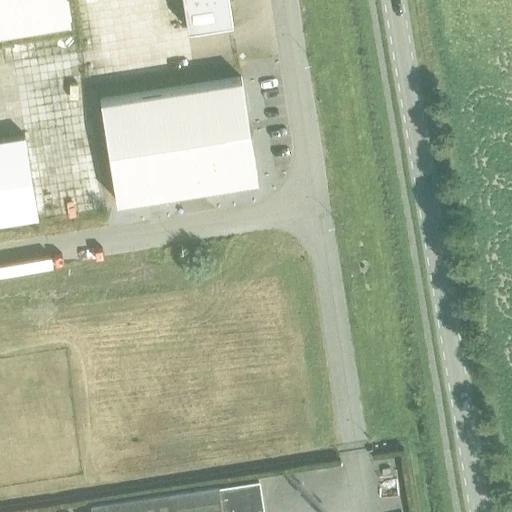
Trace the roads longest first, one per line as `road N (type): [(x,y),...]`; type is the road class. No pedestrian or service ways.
road 1 (tertiary): [(477,511),(391,0)]
road 2 (unclassified): [(0,255),(311,204)]
road 3 (unclassified): [(311,204),(352,468)]
road 4 (unclassified): [(311,204),(279,0)]
